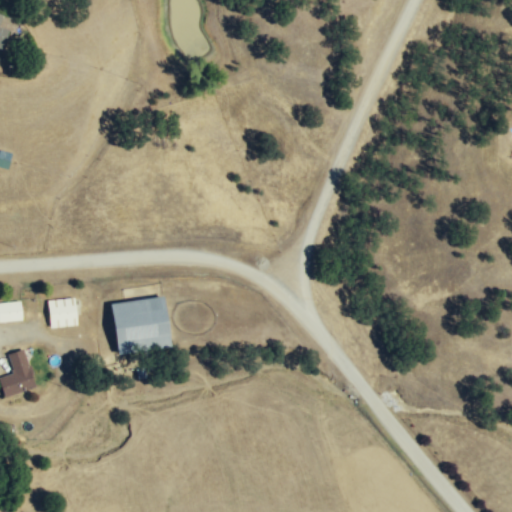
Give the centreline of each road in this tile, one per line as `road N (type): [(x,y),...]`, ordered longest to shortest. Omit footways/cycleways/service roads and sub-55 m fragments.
road 1 (residential): [(313,322),(323,308),(318,263),(328,222),(424,0)]
road 2 (residential): [(313,322),(259,275),(201,257),(0,265)]
road 3 (residential): [(472,511),(313,322)]
